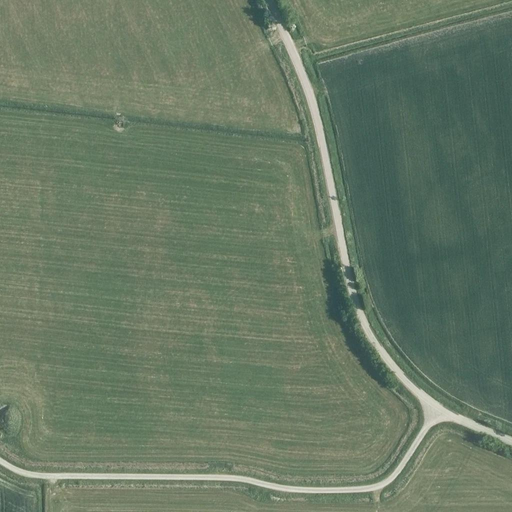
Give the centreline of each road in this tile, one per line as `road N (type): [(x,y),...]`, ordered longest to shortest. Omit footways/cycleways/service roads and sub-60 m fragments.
road 1 (unclassified): [(0,455),(19,472),(42,475),(378,488),(395,475),(434,410)]
road 2 (unclassified): [(434,410),(365,326),(314,106),(267,0)]
